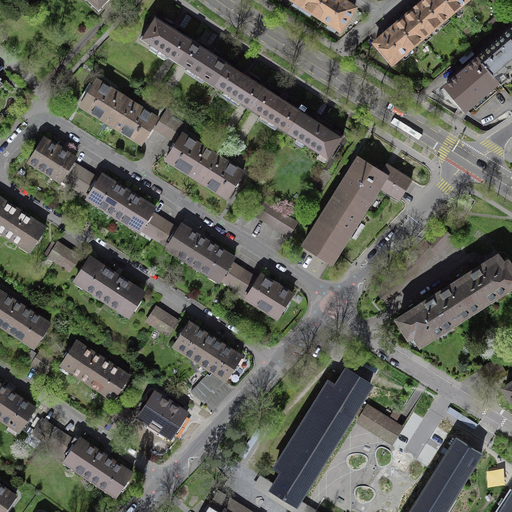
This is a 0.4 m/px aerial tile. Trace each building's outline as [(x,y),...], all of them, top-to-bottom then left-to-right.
[(86,0),(98,11),(107,1),(107,0),(86,0)] [(107,0),(107,1),(114,8),(119,12),(130,0),(107,0)] [(301,11),(307,0),(294,0),(295,0),(292,5),(301,11)] [(343,0),(307,0),(301,11),(310,16),(313,12),(329,22),(326,27),(334,32),(337,28),(340,30),(355,7),(343,0)] [(447,16),(433,0),(425,0),(417,7),(404,18),(421,38),(447,16)] [(433,0),(447,16),(465,0),(433,0)] [(140,39),(177,63),(192,39),(174,27),(155,16),(140,39)] [(421,38),(404,18),(390,30),(375,42),(392,63),(421,38)] [(495,44),(478,58),(496,79),(511,65),(511,31),(511,30),(495,44)] [(177,63),(213,86),(228,63),(210,51),(192,39),(177,63)] [(496,79),(478,58),(462,72),(445,86),(465,109),(498,81),(496,79)] [(228,63),(213,86),(250,109),(265,86),(247,74),(228,63)] [(111,124),(127,99),(112,89),(97,80),(81,105),(90,111),(92,109),(103,116),(102,118),(111,124)] [(265,86),(250,109),(286,133),(301,109),(283,98),(265,86)] [(127,99),(111,124),(120,130),(122,127),(133,135),(132,137),(141,143),(157,118),(142,108),(127,99)] [(158,130),(162,132),(171,117),(174,112),(167,108),(155,128),(158,130)] [(301,109),(286,133),(296,139),(297,138),(304,143),(304,144),(319,154),(320,153),(328,158),(327,159),(328,160),(343,136),(322,123),(301,109)] [(171,117),(162,132),(168,136),(174,140),(183,125),(171,117)] [(188,172),(197,178),(213,153),(198,143),(182,134),(167,159),(176,165),(177,163),(189,170),(188,172)] [(44,138),(29,161),(38,166),(39,164),(53,173),(51,175),(60,181),(63,177),(77,185),(86,170),(72,162),(75,158),(59,148),(44,138)] [(213,153),(197,178),(206,184),(207,182),(219,189),(218,191),(227,197),(243,172),(228,162),(213,153)] [(411,180),(390,166),(385,174),(383,172),(359,157),(304,245),(331,262),(379,187),(398,197),(403,189),(405,190),(411,180)] [(90,193),(88,197),(98,203),(97,204),(130,225),(130,224),(140,230),(142,227),(156,235),(165,220),(152,212),(154,208),(128,191),(102,174),(99,179),(86,170),(77,185),(90,193)] [(253,194),(244,208),(267,222),(289,236),(297,222),(253,194)] [(0,198),(0,231),(20,244),(20,243),(30,250),(45,228),(19,211),(0,198)] [(169,243),(167,247),(177,253),(177,254),(209,274),(210,274),(220,280),(222,277),(235,285),(244,270),(231,262),(234,257),(208,241),(181,224),(179,228),(165,220),(156,235),(169,243)] [(424,240),(408,257),(420,269),(428,260),(436,251),(438,253),(453,238),(441,227),(427,242),(424,240)] [(58,242),(48,257),(55,261),(65,247),(61,244),(58,242)] [(65,247),(55,261),(69,271),(79,256),(72,251),(65,247)] [(481,287),(488,298),(496,294),(496,295),(511,284),(511,268),(508,262),(504,264),(497,256),(486,263),(467,275),(474,285),(476,284),(479,288),(481,287)] [(404,286),(420,269),(408,257),(380,287),(381,287),(376,292),(387,303),(404,286)] [(91,258),(76,280),(87,286),(86,287),(118,308),(119,307),(128,313),(143,292),(117,275),(91,258)] [(249,293),(246,297),(255,303),(256,301),(270,309),(269,311),(278,317),(292,294),(276,284),(261,274),(258,278),(244,270),(235,285),(249,293)] [(489,299),(488,298),(481,287),(479,288),(476,284),(474,285),(467,275),(448,287),(436,295),(443,305),(442,305),(452,321),(460,317),(471,311),(471,310),(478,305),(478,306),(489,299)] [(35,345),(49,324),(23,307),(0,291),(0,323),(24,340),(25,339),(35,345)] [(453,322),(452,321),(442,305),(443,305),(436,295),(418,307),(398,319),(409,335),(414,333),(420,343),(435,333),(435,332),(442,328),(442,329),(453,322)] [(156,306),(146,321),(154,325),(163,311),(160,308),(156,306)] [(163,311),(154,325),(168,335),(178,320),(171,316),(163,311)] [(189,322),(175,344),(185,350),(184,351),(214,371),(216,373),(217,372),(226,377),(227,378),(241,356),(215,339),(189,322)] [(114,397),(128,375),(102,358),(76,341),(62,363),(72,370),(71,370),(103,392),(104,391),(114,397)] [(41,350),(31,364),(35,367),(38,369),(48,355),(41,350)] [(48,355),(38,369),(42,372),(46,374),(55,360),(48,355)] [(494,361),(479,371),(483,378),(488,385),(503,375),(494,361)] [(271,489),(272,489),(296,504),(299,499),(303,493),(298,489),(301,484),(305,487),(353,412),(360,417),(365,410),(357,405),(370,384),(347,369),(342,378),(337,386),(330,381),(331,381),(330,380),(319,398),(319,399),(320,398),(326,402),(283,472),(282,471),(282,472),(271,489)] [(192,391),(191,391),(204,404),(205,403),(204,402),(214,392),(224,381),(225,381),(224,380),(226,377),(217,372),(216,373),(214,371),(209,376),(207,374),(206,375),(207,375),(192,391)] [(0,383),(0,417),(9,424),(10,423),(20,430),(35,407),(10,390),(0,383)] [(155,392),(140,415),(149,421),(150,419),(163,428),(162,430),(171,436),(175,430),(186,413),(170,403),(155,392)] [(119,403),(110,417),(113,419),(117,422),(126,407),(119,403)] [(368,406),(367,405),(365,410),(360,417),(358,421),(392,442),(394,439),(397,435),(399,431),(402,427),(401,427),(394,422),(393,422),(385,417),(384,416),(384,417),(376,412),(377,411),(376,411),(368,406)] [(126,407),(117,422),(120,424),(124,427),(134,412),(126,407)] [(42,418),(32,433),(45,441),(54,427),(48,423),(42,418)] [(54,427),(45,441),(63,453),(71,441),(73,439),(64,433),(54,427)] [(75,443),(64,460),(74,466),(74,467),(106,489),(106,488),(117,495),(132,472),(105,455),(79,437),(78,438),(75,436),(73,439),(71,441),(75,443)] [(470,445),(457,437),(409,511),(446,511),(483,453),(470,445)] [(0,511),(2,511),(15,496),(0,484),(0,511)] [(320,511),(299,499),(296,504),(272,489),(257,511),(288,511),(291,509),(294,511),(320,511)] [(511,511),(511,490),(511,489),(496,511),(511,511)] [(251,511),(248,510),(218,491),(209,506),(211,507),(207,511),(251,511)]
